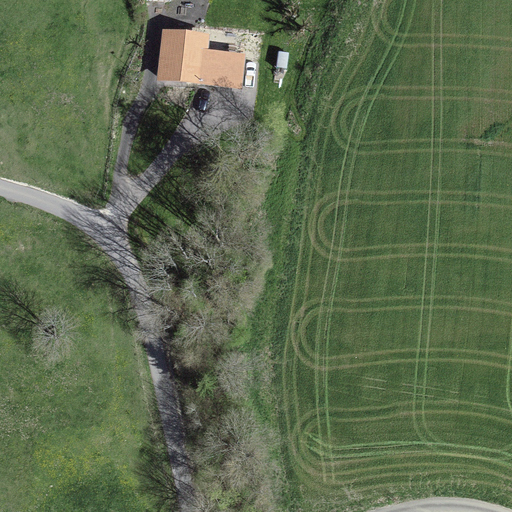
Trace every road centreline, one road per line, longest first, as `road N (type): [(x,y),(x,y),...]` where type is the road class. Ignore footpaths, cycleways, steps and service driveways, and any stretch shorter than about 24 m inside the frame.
road 1 (unclassified): [(193,511),(135,266),(110,231)]
road 2 (residential): [(110,231),(139,119),(160,75)]
